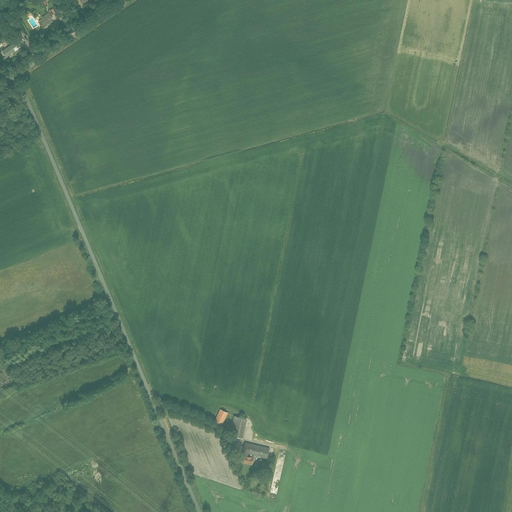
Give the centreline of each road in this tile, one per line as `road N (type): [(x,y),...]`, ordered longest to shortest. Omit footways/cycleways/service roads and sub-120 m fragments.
road 1 (unclassified): [(199,511),(16,74)]
road 2 (unclassified): [(16,74),(132,0)]
